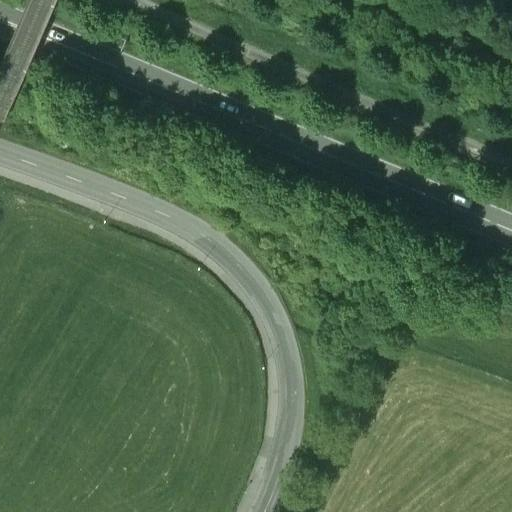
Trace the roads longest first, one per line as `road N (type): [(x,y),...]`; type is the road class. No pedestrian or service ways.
road 1 (primary): [(511,233),(0,23)]
road 2 (residential): [(265,511),(291,413),(290,377),(284,344),(246,272),(216,244),(161,214),(0,152)]
